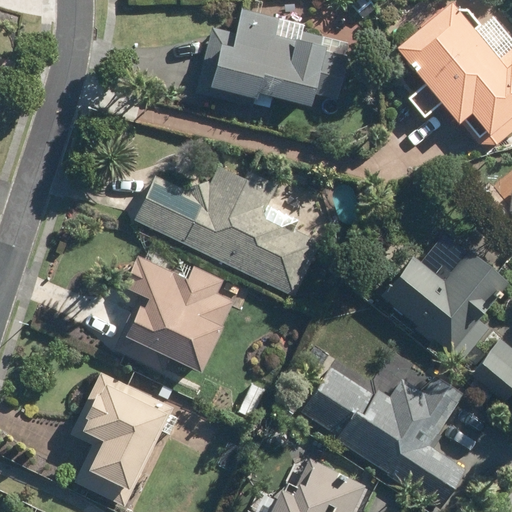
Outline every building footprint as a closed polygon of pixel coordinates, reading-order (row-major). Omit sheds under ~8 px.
[(438,108),(456,130),(467,121),(484,142),(511,119),(511,37),(491,12),(474,25),(454,0),(452,0),(391,50),(417,82),(403,93),(424,119),(438,108)] [(312,100),(339,105),(353,34),(298,23),(294,44),(281,42),(286,21),(239,11),(235,32),(203,26),(190,90),(310,114),(312,100)] [(305,195),(245,165),(239,177),(219,167),(198,210),(149,185),(132,219),(290,298),(320,237),(292,223),(305,195)] [(442,277),(411,252),(376,295),(446,351),(504,279),(465,248),(442,277)] [(135,300),(117,336),(195,375),(231,302),(214,294),(220,281),(189,266),(183,278),(133,253),(115,290),(135,300)] [(511,347),(498,337),(476,367),(510,392),(511,388),(511,347)] [(466,397),(399,352),(375,387),(333,359),(297,413),(440,509),(465,471),(431,448),(466,397)] [(93,378),(69,434),(91,443),(72,486),(124,508),(166,409),(93,378)] [(348,511),(361,485),(296,453),(284,480),(293,485),(289,495),(273,488),(262,511),(248,504),(244,511),(348,511)]
